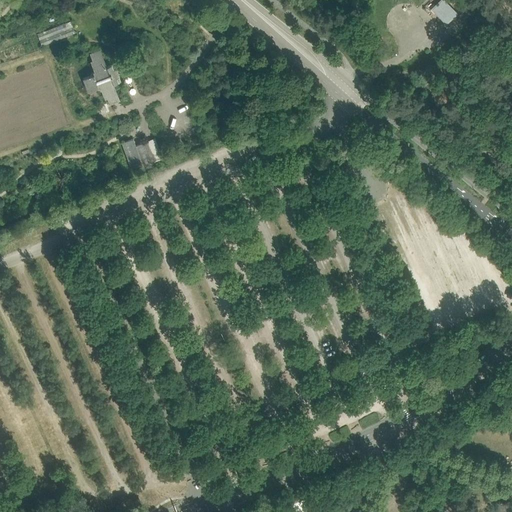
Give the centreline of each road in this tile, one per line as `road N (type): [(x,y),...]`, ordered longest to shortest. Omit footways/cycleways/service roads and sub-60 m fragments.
road 1 (unclassified): [(186,511),(410,413),(511,333)]
road 2 (unknown): [(47,247),(168,475)]
road 3 (unknown): [(20,258),(126,492)]
road 4 (unknown): [(0,292),(102,502)]
road 5 (unclassified): [(344,94),(511,235)]
road 6 (unclassified): [(511,214),(365,97),(344,94)]
road 7 (unclassified): [(344,94),(235,0)]
